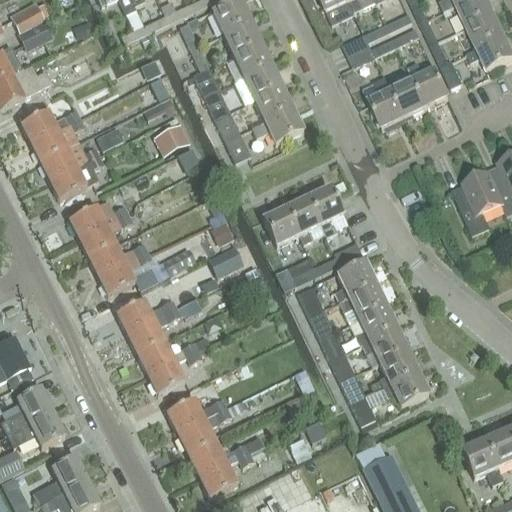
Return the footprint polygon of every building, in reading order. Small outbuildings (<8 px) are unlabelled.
[(132,12),(126,1),(126,0),(95,0),(101,11),(104,10),(104,11),(118,5),(125,19),(134,15),(132,12)] [(141,0),(126,0),(126,1),(132,12),(144,6),(141,0)] [(189,19),(211,8),(207,0),(205,0),(185,10),(189,19)] [(207,0),(211,8),(228,0),(207,0)] [(353,18),(348,9),(344,0),(316,0),(325,20),(338,14),(342,23),(353,18)] [(374,8),(370,0),(344,0),(348,9),(353,18),(374,8)] [(370,0),(374,8),(375,10),(386,5),(383,0),(370,0)] [(444,18),(454,13),(480,0),(448,0),(449,2),(439,7),(444,18)] [(465,35),(493,21),(483,0),(480,0),(454,13),(465,35)] [(419,30),(428,26),(417,4),(409,8),(419,30)] [(19,38),(45,25),(44,23),(51,19),(45,7),(37,11),(34,6),(9,20),(19,38)] [(222,42),(250,29),(239,7),(212,20),(222,42)] [(167,29),(189,19),(185,10),(163,21),(167,29)] [(385,31),(388,39),(412,28),(408,20),(385,31)] [(145,40),(167,29),(163,21),(141,31),(145,40)] [(475,57),(504,43),(493,21),(465,35),(474,55),(475,57)] [(45,25),(19,38),(18,39),(26,56),(53,42),(45,25)] [(71,26),(72,38),(88,36),(87,25),(71,26)] [(430,52),(438,47),(428,26),(419,30),(430,52)] [(233,64),(260,51),(250,29),(222,42),(233,64)] [(190,57),(198,53),(187,30),(179,33),(190,57)] [(124,50),(145,40),(141,31),(120,41),(124,50)] [(367,49),(388,39),(385,31),(363,41),(367,49)] [(392,45),(396,54),(419,43),(415,34),(392,45)] [(369,53),(367,49),(363,41),(341,51),(347,64),(369,53)] [(475,57),(474,55),(466,59),(470,68),(479,64),(486,79),(511,66),(511,61),(504,43),(475,57)] [(374,64),(396,54),(392,45),(370,55),(374,64)] [(439,72),(448,67),(438,47),(430,52),(439,72)] [(243,85),(270,72),(260,51),(233,64),(243,85)] [(0,87),(12,81),(7,70),(17,65),(11,53),(0,57),(0,87)] [(200,77),(207,74),(198,53),(190,57),(200,77)] [(374,64),(370,55),(369,53),(347,64),(352,75),(374,64)] [(84,58),(67,65),(74,80),(91,73),(84,58)] [(152,62),(140,67),(146,82),(159,77),(152,62)] [(448,67),(439,72),(450,95),(462,89),(451,66),(448,67)] [(412,87),(425,116),(447,105),(434,77),(424,82),(418,68),(407,73),(413,87),(412,87)] [(12,81),(0,87),(0,116),(34,100),(33,98),(51,89),(45,76),(36,80),(31,72),(12,81)] [(253,107),(281,94),(270,72),(243,85),(253,107)] [(203,104),(218,97),(207,74),(200,77),(192,81),(203,104)] [(405,127),(390,98),(383,83),(373,88),(380,103),(368,109),(381,137),(385,135),(385,136),(388,138),(396,134),(398,131),(405,127)] [(472,110),(491,103),(482,83),(464,90),(472,110)] [(413,121),(425,116),(412,87),(390,98),(405,127),(414,123),(413,121)] [(47,114),(67,107),(62,93),(42,100),(47,114)] [(264,129),(291,116),(281,94),(253,107),(263,127),(264,129)] [(214,126),(229,119),(218,97),(203,104),(214,126)] [(68,130),(69,129),(81,124),(76,115),(64,121),(68,130)] [(68,130),(64,121),(53,127),(48,116),(21,129),(30,149),(68,130)] [(264,129),(263,127),(251,132),(256,143),(268,137),(275,151),(302,138),(301,135),(304,130),(301,122),(294,120),(291,116),(264,129)] [(224,148),(239,141),(229,119),(214,126),(224,148)] [(69,129),(73,137),(84,131),(81,124),(69,129)] [(79,148),(73,137),(69,129),(68,130),(30,149),(40,168),(79,148)] [(162,139),(171,157),(189,149),(180,130),(162,139)] [(239,141),(224,148),(235,171),(250,163),(239,141)] [(88,167),(84,158),(79,148),(40,168),(49,187),(77,173),(87,168),(88,167)] [(88,167),(100,161),(95,152),(84,158),(88,167)] [(77,173),(49,187),(59,206),(86,193),(86,192),(98,186),(92,174),(103,169),(100,161),(88,167),(87,168),(77,173)] [(511,165),(498,172),(498,173),(486,178),(487,181),(489,181),(502,211),(501,211),(507,225),(511,222),(511,165)] [(501,211),(502,211),(489,181),(487,181),(462,193),(462,194),(452,199),(472,244),(488,237),(481,220),(501,211)] [(307,204),(320,232),(325,243),(337,237),(332,227),(342,222),(329,194),(307,204)] [(309,238),(320,232),(307,204),(285,215),(298,243),(302,250),(312,245),(309,238)] [(118,226),(113,217),(108,207),(69,226),(79,246),(118,226)] [(118,226),(130,220),(125,211),(113,217),(118,226)] [(277,253),(298,243),(285,215),(263,225),(277,253)] [(118,226),(121,233),(133,227),(130,220),(118,226)] [(206,231),(213,249),(231,241),(224,224),(206,231)] [(110,238),(121,233),(118,226),(79,246),(89,264),(116,250),(110,238)] [(137,263),(149,257),(144,248),(132,254),(137,263)] [(334,262),(338,271),(361,260),(356,248),(333,258),(335,262),(334,262)] [(137,263),(132,254),(121,260),(116,250),(89,264),(98,283),(137,263)] [(207,264),(217,283),(243,270),(233,251),(207,264)] [(162,267),(170,282),(195,268),(187,253),(162,267)] [(137,263),(140,271),(152,265),(149,257),(137,263)] [(316,281),(338,271),(334,262),(313,273),(316,281)] [(129,276),(140,271),(137,263),(98,283),(108,302),(135,288),(129,276)] [(339,309),(376,292),(366,270),(337,283),(342,293),(333,297),(339,309)] [(295,291),(316,281),(313,273),(291,284),(295,291)] [(309,324),(324,316),(313,292),(297,299),(309,324)] [(358,327),(386,314),(376,292),(339,309),(343,317),(352,313),(358,327)] [(163,320),(177,313),(172,305),(159,312),(163,320)] [(163,320),(159,312),(149,317),(144,306),(116,320),(127,340),(154,326),(154,325),(163,320)] [(167,327),(180,320),(177,313),(163,320),(167,327)] [(360,353),(362,352),(397,336),(386,314),(358,327),(363,337),(355,341),(360,353)] [(319,346),(335,339),(324,316),(309,324),(319,346)] [(157,332),(167,327),(163,320),(154,325),(154,326),(127,340),(137,360),(165,346),(157,332)] [(379,371),(407,358),(397,336),(362,352),(366,359),(372,356),(379,371)] [(330,368),(345,360),(335,339),(319,346),(330,368)] [(0,387),(7,384),(12,394),(33,384),(28,374),(31,372),(15,341),(0,349),(0,387)] [(185,361),(181,353),(171,359),(165,346),(137,360),(147,380),(175,366),(185,361)] [(185,361),(198,355),(194,347),(181,353),(185,361)] [(198,355),(185,361),(189,369),(202,362),(198,355)] [(383,396),(418,379),(407,358),(379,371),(384,382),(378,384),(383,396)] [(340,389),(356,382),(345,360),(330,368),(340,389)] [(175,366),(147,380),(158,401),(185,387),(175,366)] [(418,379),(383,396),(387,403),(393,400),(400,414),(428,401),(418,379)] [(141,380),(125,385),(133,413),(149,409),(141,380)] [(350,411),(366,404),(356,382),(340,389),(350,411)] [(0,433),(5,443),(53,418),(51,414),(52,413),(53,411),(49,406),(50,402),(47,395),(44,394),(41,396),(41,394),(17,406),(24,419),(0,431),(0,433)] [(299,401),(288,409),(296,420),(307,412),(299,401)] [(217,417),(227,412),(222,403),(213,409),(217,417)] [(366,404),(350,411),(360,432),(376,425),(366,404)] [(217,417),(213,409),(200,415),(195,405),(167,419),(178,441),(206,426),(204,423),(214,418),(217,417)] [(214,418),(219,428),(232,421),(227,412),(217,417),(214,418)] [(53,418),(5,443),(10,452),(34,440),(41,453),(65,441),(64,439),(66,438),(67,435),(63,428),(60,427),(57,421),(54,420),(53,418)] [(209,433),(219,428),(214,418),(204,423),(206,426),(178,441),(188,462),(216,447),(209,433)] [(318,428),(304,434),(311,450),(325,443),(318,428)] [(496,475),(511,467),(511,452),(505,436),(483,446),(496,475)] [(501,486),(496,475),(483,446),(461,455),(473,484),(486,479),(491,491),(501,486)] [(199,482),(227,468),(216,447),(188,462),(199,482)] [(237,463),(249,457),(245,448),(232,455),(237,463)] [(0,462),(0,487),(24,475),(14,455),(0,462)] [(254,466),(249,458),(249,457),(237,463),(242,472),(242,473),(254,466)] [(361,474),(380,511),(417,511),(391,459),(361,474)] [(40,511),(88,487),(76,463),(52,475),(59,489),(34,501),(40,511)] [(232,477),(242,472),(237,463),(227,468),(232,477)] [(238,489),(232,477),(227,468),(199,482),(210,504),(238,489)] [(88,487),(40,511),(39,511),(61,511),(69,508),(70,511),(97,511),(100,511),(88,487)]
